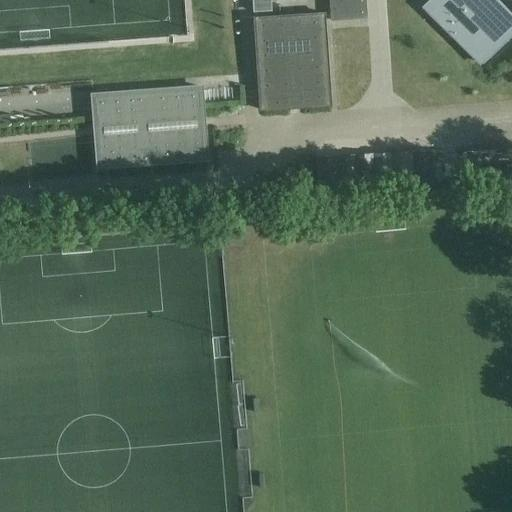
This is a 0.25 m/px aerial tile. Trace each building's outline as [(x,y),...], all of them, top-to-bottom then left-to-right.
[(364,0),(252,0),(253,9),(270,8),(269,1),(286,0),(328,0),(330,22),(366,19),(364,0)] [(511,32),(511,14),(497,0),(430,0),(423,7),(481,64),(511,32)] [(324,13),(283,16),(255,18),(259,85),(261,110),(331,105),(325,22),(324,13)] [(92,96),(98,168),(205,160),(200,88),(92,96)] [(470,182),(469,147),(411,149),(411,152),(373,153),(374,185),(470,182)]
